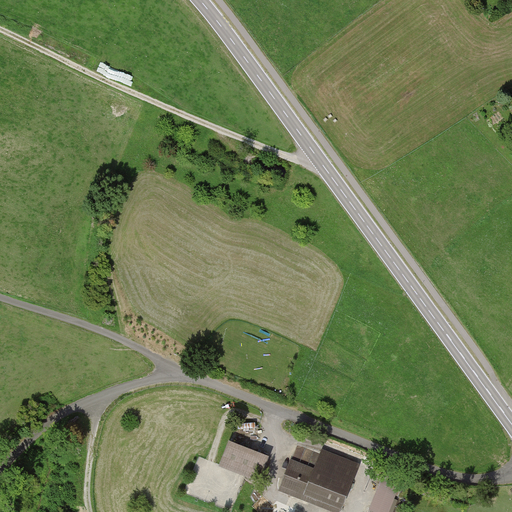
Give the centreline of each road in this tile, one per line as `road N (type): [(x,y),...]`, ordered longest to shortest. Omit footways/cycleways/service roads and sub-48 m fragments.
road 1 (residential): [(511,474),(484,478),(423,464),(0,296)]
road 2 (primary): [(198,0),(511,423)]
road 3 (track): [(328,172),(178,115),(0,31)]
road 4 (track): [(179,370),(61,415),(0,478)]
road 5 (track): [(108,394),(95,427),(93,511)]
